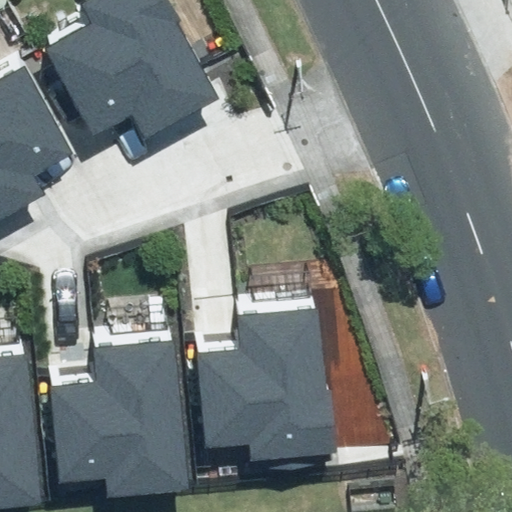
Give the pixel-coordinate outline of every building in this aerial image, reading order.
[(82,0),(52,19),(102,99),(132,80),(146,102),(214,60),(176,0),(82,0)] [(0,187),(43,163),(33,145),(69,124),(18,36),(0,45),(0,187)] [(241,316),(193,321),(203,423),(244,419),(247,448),(335,439),(320,279),(238,287),(241,316)] [(99,349),(50,354),(58,439),(105,435),(107,463),(187,455),(173,308),(96,315),(99,349)] [(0,471),(40,468),(25,321),(0,323),(0,471)]
